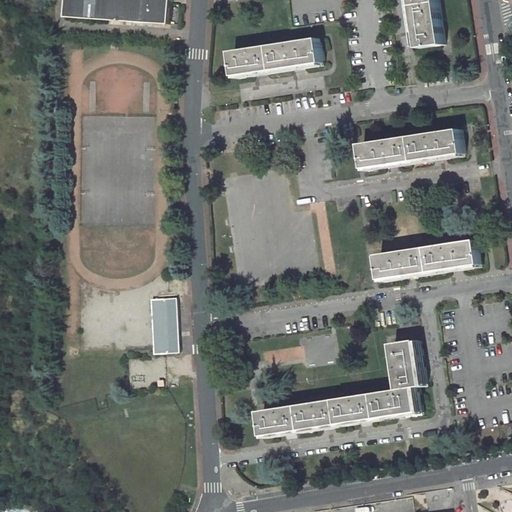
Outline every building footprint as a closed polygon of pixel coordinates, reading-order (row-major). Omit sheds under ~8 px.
[(71,0),(71,17),(172,24),(173,0),(71,0)] [(415,0),(419,20),(417,21),(418,31),(420,31),(423,48),(448,45),(441,0),(415,0)] [(269,73),(295,69),(296,71),(307,69),(306,67),(327,64),(324,39),(236,53),(239,77),(258,75),(258,77),(269,75),(269,73)] [(390,169),(401,168),(401,165),(436,159),(437,162),(448,160),(448,157),(468,154),(464,130),(365,146),(369,170),(389,166),(390,169)] [(407,281),(418,279),(418,276),(454,270),(454,273),(465,271),(465,268),(485,265),(481,241),(382,256),(386,281),(406,277),(407,281)] [(156,307),(159,355),(184,354),(181,306),(156,307)] [(404,390),(265,411),(269,436),(287,433),(287,436),(299,434),(298,431),(324,427),(325,430),(336,428),(336,426),(362,422),(363,424),(374,422),(373,420),(399,416),(400,418),(410,417),(410,414),(423,412),(419,388),(427,386),(421,341),(396,344),(404,390)] [(511,423),(501,426),(503,439),(511,437),(511,423)]
